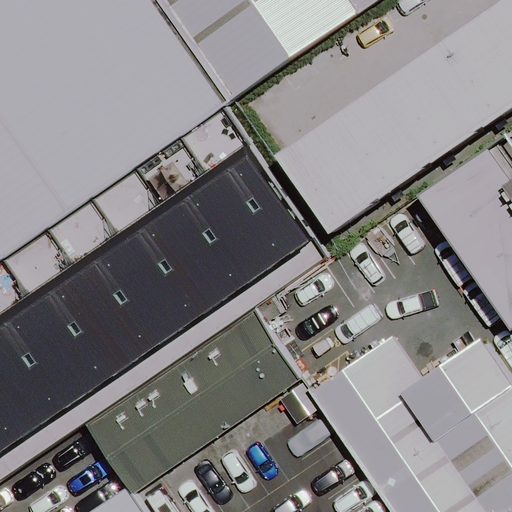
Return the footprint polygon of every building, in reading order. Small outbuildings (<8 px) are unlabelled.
[(0,0),(0,259),(230,104),(160,0),(0,0)] [(160,0),(230,104),(375,0),(160,0)] [(511,106),(511,0),(499,0),(281,149),(336,227),(511,106)] [(0,450),(320,233),(255,138),(0,311),(0,450)] [(511,171),(494,145),(425,190),(511,321),(511,171)] [(254,315),(93,426),(139,493),(301,382),(254,315)] [(298,386),(329,436),(379,511),(511,511),(511,406),(472,344),(413,382),(383,333),(298,386)] [(129,511),(113,486),(74,511),(129,511)]
